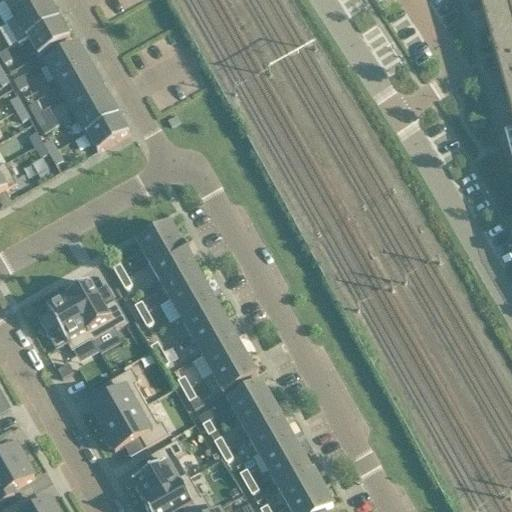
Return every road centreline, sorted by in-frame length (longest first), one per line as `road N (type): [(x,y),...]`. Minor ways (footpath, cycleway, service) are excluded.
road 1 (residential): [(394,511),(204,180),(173,168)]
road 2 (residential): [(511,311),(396,112)]
road 3 (residential): [(0,326),(106,511)]
road 4 (residential): [(173,168),(0,267)]
road 5 (residential): [(173,168),(77,0)]
road 6 (residential): [(410,0),(458,78),(396,112)]
road 7 (residential): [(396,112),(328,0)]
